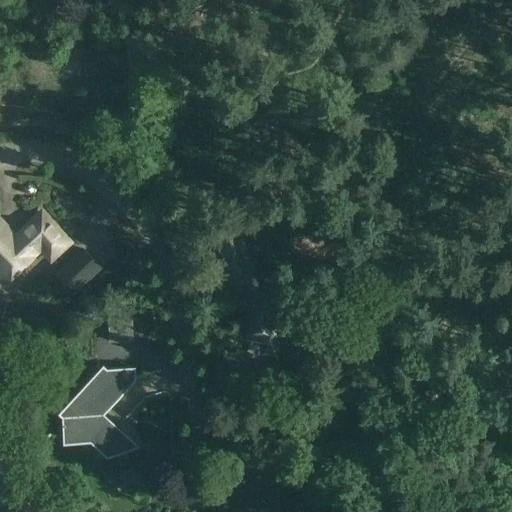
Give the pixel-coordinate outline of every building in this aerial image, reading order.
[(10,232),(0,221),(0,279),(4,283),(33,256),(32,256),(40,249),(50,260),(69,243),(42,213),(13,240),(8,234),(10,232)] [(224,269),(223,269),(233,296),(242,293),(247,307),(231,341),(277,361),(298,316),(264,300),(251,260),(250,260),(242,237),(217,246),(224,269)] [(83,250),(55,275),(72,294),(100,268),(83,250)] [(102,365),(57,413),(61,417),(62,434),(84,433),(87,430),(98,440),(94,444),(106,455),(127,449),(128,442),(100,416),(132,381),(132,368),(106,369),(102,365)] [(243,469),(284,480),(289,463),(248,451),(243,469)] [(44,511),(17,496),(7,511),(44,511)]
